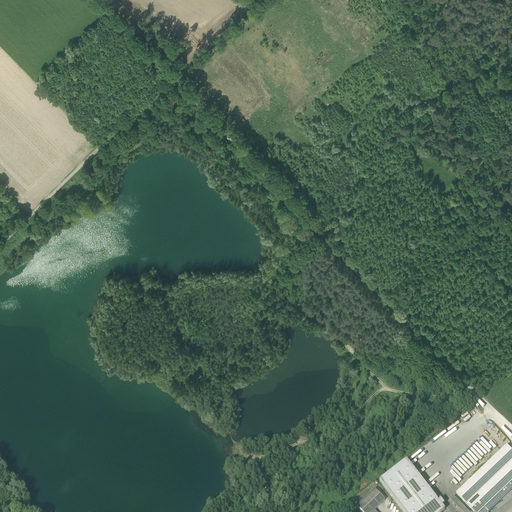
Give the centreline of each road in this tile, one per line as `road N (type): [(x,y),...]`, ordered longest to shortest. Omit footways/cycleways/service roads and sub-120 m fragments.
road 1 (track): [(241,152),(511,430)]
road 2 (track): [(473,391),(380,388),(315,435),(257,456)]
road 3 (track): [(0,240),(170,79)]
